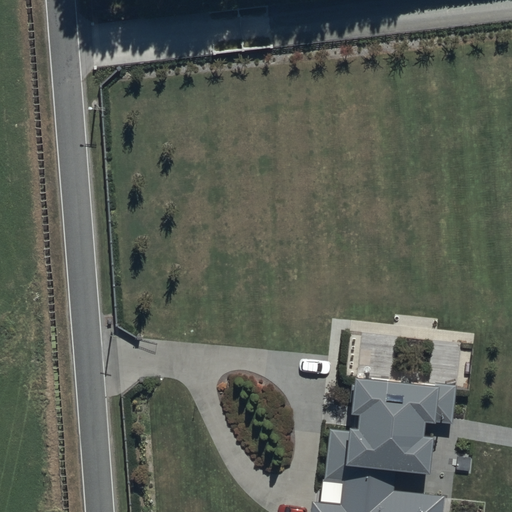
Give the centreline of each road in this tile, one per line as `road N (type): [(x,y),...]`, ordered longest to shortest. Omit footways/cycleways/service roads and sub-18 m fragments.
road 1 (unclassified): [(61,0),(101,511)]
road 2 (unknown): [(65,51),(498,0)]
